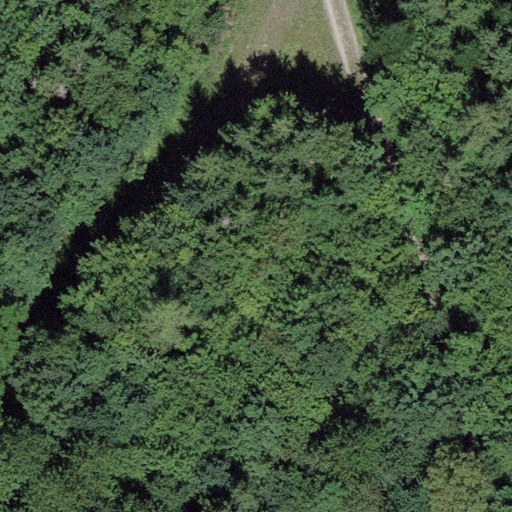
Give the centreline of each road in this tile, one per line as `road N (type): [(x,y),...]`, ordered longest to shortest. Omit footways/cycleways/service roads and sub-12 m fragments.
road 1 (track): [(323,0),(471,511)]
road 2 (track): [(0,402),(301,0)]
